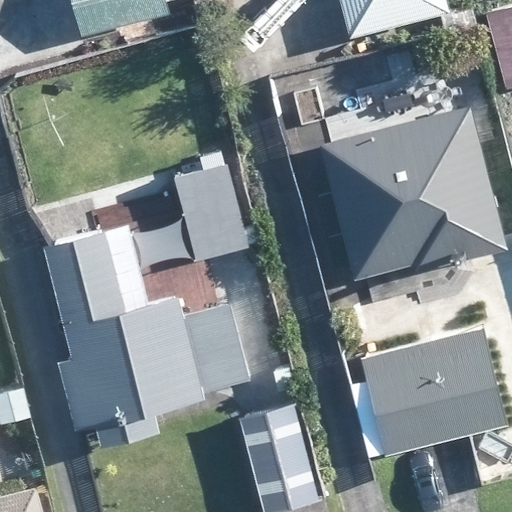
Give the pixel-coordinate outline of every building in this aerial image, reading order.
[(88,0),(92,13),(97,28),(176,8),(182,28),(203,23),(197,0),(88,0)] [(448,7),(453,27),(487,19),(481,0),(476,0),(463,4),(461,0),(358,0),(366,29),(448,7)] [(511,2),(498,6),(506,33),(511,55),(511,2)] [(511,240),(511,199),(484,98),(435,111),(429,89),(336,114),(342,135),(335,136),(346,176),(370,270),(431,253),(433,262),(511,240)] [(238,127),(203,106),(182,139),(216,161),(238,127)] [(193,181),(210,251),(264,237),(244,157),(190,169),(193,181)] [(196,286),(179,290),(142,299),(123,221),(61,236),(89,349),(73,353),(90,422),(112,416),(117,437),(176,422),(170,401),(222,387),(220,381),(267,369),(248,295),(201,306),(196,286)] [(511,419),(511,383),(507,364),(495,320),(448,332),(427,338),(380,350),(372,353),(378,374),(367,377),(360,378),(380,452),(391,448),(396,447),(398,450),(464,433),(475,430),(501,422),(511,419)] [(279,507),(325,494),(334,491),(307,396),(253,412),(276,496),(279,507)] [(0,511),(46,511),(39,482),(0,492),(0,511)]
